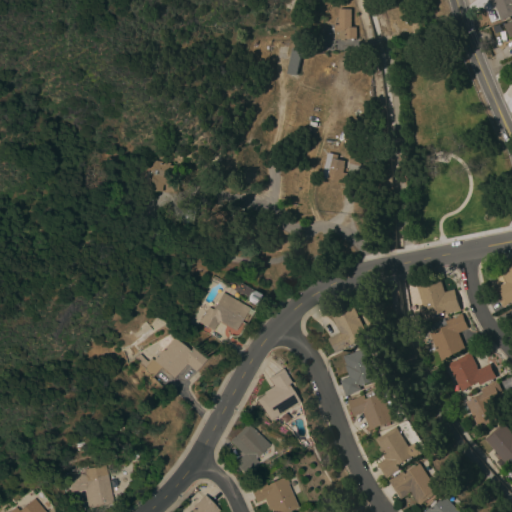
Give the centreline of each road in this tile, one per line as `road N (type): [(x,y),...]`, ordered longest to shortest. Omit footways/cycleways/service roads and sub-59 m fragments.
road 1 (residential): [(465,249),(367,268),(298,304),(262,342),(195,458),(146,511)]
road 2 (residential): [(388,511),(352,460),(320,378),(279,326)]
road 3 (primary): [(511,143),(456,0)]
road 4 (residential): [(511,357),(472,295),(465,249)]
